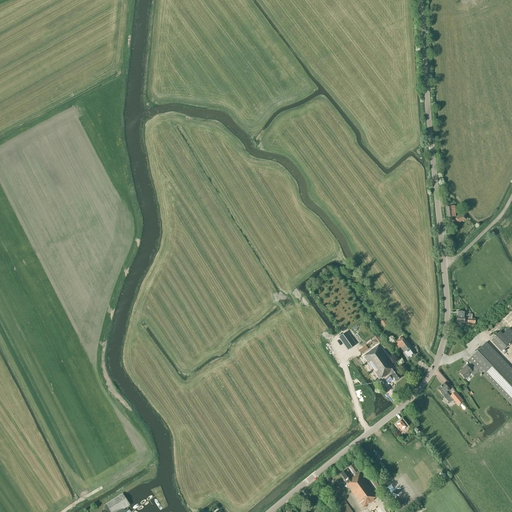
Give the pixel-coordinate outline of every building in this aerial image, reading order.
[(453,218),(456,217),(454,206),(451,206),(446,207),(447,218),(453,218)] [(467,323),(467,316),(465,316),(465,312),(458,312),(458,317),(457,317),(457,323),(464,323),(467,323)] [(355,344),(347,332),(339,337),(348,350),(355,344)] [(502,351),(510,343),(500,332),(491,340),(502,351)] [(409,348),(401,337),(395,342),(408,360),(415,355),(410,348),(409,348)] [(361,353),(367,349),(368,349),(364,343),(357,348),(361,353)] [(511,405),(511,369),(487,343),(469,360),(475,366),(471,370),(466,366),(459,373),(465,379),(471,374),(474,377),(479,371),(511,405)] [(510,361),(511,359),(511,345),(511,344),(502,352),(510,361)] [(402,378),(395,368),(396,368),(379,345),(363,356),(380,380),(384,377),(384,378),(390,373),(396,382),(402,378)] [(447,394),(446,393),(450,390),(444,383),(437,389),(443,396),(444,397),(449,403),(452,400),(450,397),(452,395),(449,392),(447,394)] [(458,412),(455,407),(453,405),(448,409),(450,411),(451,410),(455,415),(458,412)] [(404,434),(409,430),(407,428),(402,421),(396,425),(402,432),(404,434)] [(377,497),(353,464),(348,468),(353,475),(354,474),(355,476),(351,479),(345,470),(341,474),(348,484),(347,485),(363,508),(374,500),(373,500),(377,497)] [(126,511),(124,509),(129,505),(122,494),(107,504),(111,511),(126,511)] [(352,511),(349,507),(345,501),(336,507),(338,510),(336,511),(352,511)]
